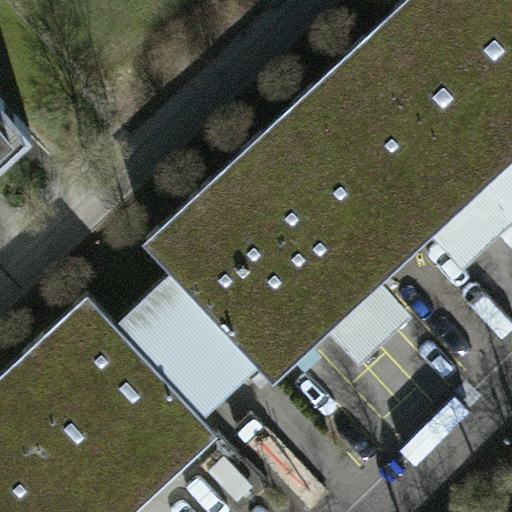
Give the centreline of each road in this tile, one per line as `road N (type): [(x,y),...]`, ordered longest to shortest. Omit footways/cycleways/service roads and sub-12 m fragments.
road 1 (residential): [(309,0),(0,283)]
road 2 (residential): [(511,390),(382,511)]
